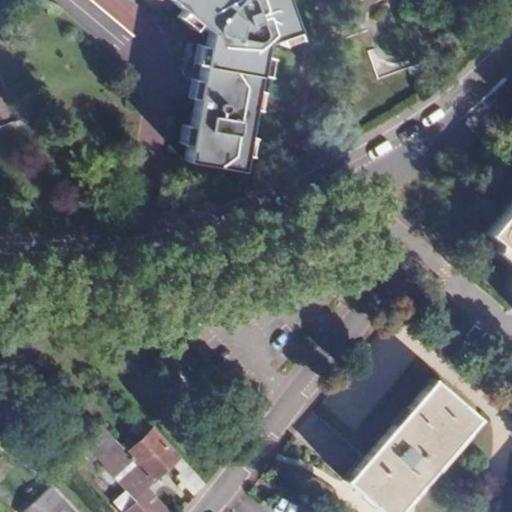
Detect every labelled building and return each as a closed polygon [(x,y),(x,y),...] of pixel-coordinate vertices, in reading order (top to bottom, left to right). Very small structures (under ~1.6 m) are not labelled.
[(294,38),(278,0),(156,0),(204,41),(182,166),(239,176),(262,50),(294,38)] [(511,195),(483,232),(511,255),(511,305),(511,308),(511,307),(511,195)] [(54,396),(73,379),(60,365),(41,382),(54,396)] [(430,380),(361,457),(342,480),(377,511),(392,511),(423,477),(474,418),(430,380)] [(88,416),(69,433),(77,442),(97,425),(88,416)] [(191,495),(202,481),(151,428),(123,452),(97,425),(77,442),(92,458),(103,470),(131,500),(141,491),(168,467),(175,473),(171,477),(191,495)] [(77,442),(69,433),(64,438),(72,447),(77,442)] [(77,442),(72,447),(86,462),(92,458),(77,442)] [(122,511),(131,505),(133,502),(131,500),(103,470),(89,481),(117,511),(122,511)] [(72,511),(47,484),(38,492),(56,511),(72,511)] [(133,502),(142,511),(161,511),(141,491),(131,500),(133,502)] [(17,511),(56,511),(38,492),(16,510),(17,511)] [(142,511),(133,502),(131,505),(138,511),(142,511)]
